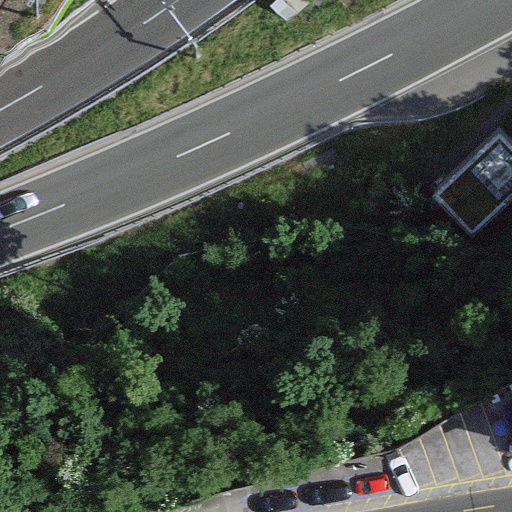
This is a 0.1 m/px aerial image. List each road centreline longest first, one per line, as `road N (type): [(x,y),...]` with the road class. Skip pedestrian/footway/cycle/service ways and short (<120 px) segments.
road 1 (motorway): [(0,231),(214,140),(493,0)]
road 2 (motorway): [(95,511),(434,158)]
road 3 (motorway): [(362,0),(0,323)]
road 4 (motorway): [(174,0),(0,108)]
